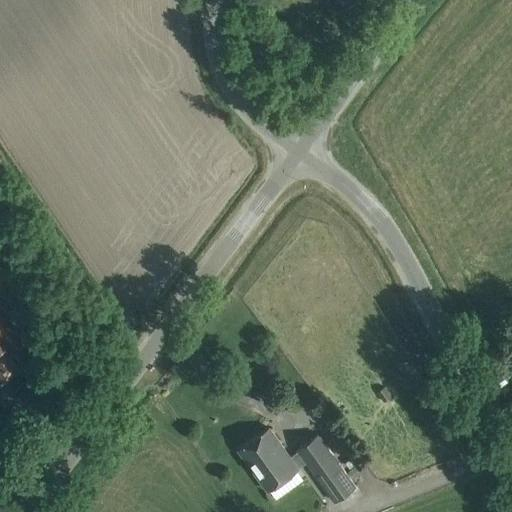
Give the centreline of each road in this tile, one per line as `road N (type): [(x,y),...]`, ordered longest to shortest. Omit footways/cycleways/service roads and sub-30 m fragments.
road 1 (tertiary): [(28,511),(302,153)]
road 2 (unclassified): [(511,440),(382,225),(302,153)]
road 3 (tertiary): [(302,153),(416,0)]
road 4 (unclassified): [(302,153),(236,94),(216,53),(206,0)]
